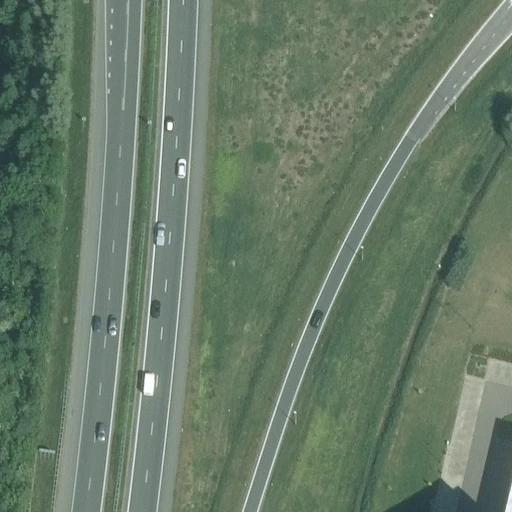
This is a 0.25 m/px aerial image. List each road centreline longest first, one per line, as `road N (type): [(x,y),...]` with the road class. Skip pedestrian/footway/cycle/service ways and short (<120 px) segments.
road 1 (motorway): [(247,511),(308,335),(371,203),(430,113),(511,17)]
road 2 (motorway): [(142,511),(176,193),(185,0)]
road 3 (motorway): [(124,0),(115,197),(82,511)]
